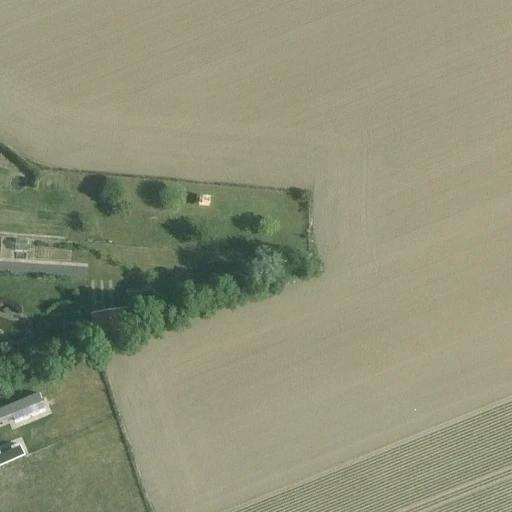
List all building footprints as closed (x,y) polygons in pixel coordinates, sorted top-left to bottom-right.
[(91,329),(115,324),(111,300),(86,305),(91,329)] [(37,394),(0,408),(0,421),(42,405),(37,394)] [(23,447),(28,462),(39,458),(34,443),(23,447)] [(17,446),(0,454),(0,467),(22,457),(17,446)] [(36,462),(0,473),(0,489),(41,477),(36,462)]
